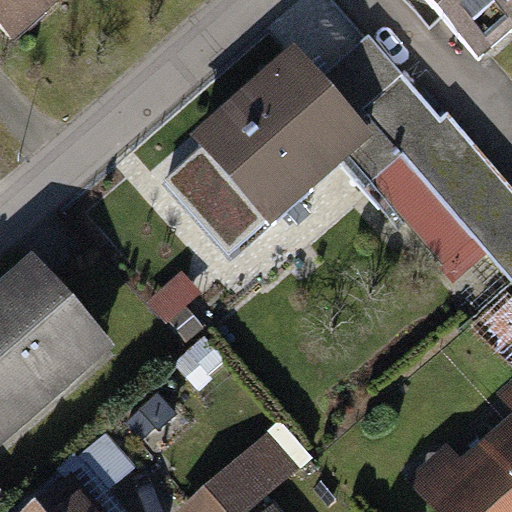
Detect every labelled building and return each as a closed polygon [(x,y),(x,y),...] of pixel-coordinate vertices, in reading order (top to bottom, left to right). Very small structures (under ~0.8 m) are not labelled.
[(71,0),(0,0),(0,12),(24,40),(71,0)] [(511,51),(511,0),(433,0),(493,68),(511,51)] [(415,84),(377,42),(339,77),(377,119),(415,84)] [(374,143),(289,53),(194,143),(227,177),(201,202),(254,257),(374,143)] [(0,450),(122,346),(44,256),(0,293),(0,450)] [(511,511),(511,403),(511,405),(511,406),(511,441),(480,468),(462,447),(427,476),(457,511),(511,511)] [(257,511),(302,471),(268,434),(184,511),(257,511)] [(0,475),(0,509),(17,494),(0,475)] [(111,511),(81,476),(38,511),(111,511)]
